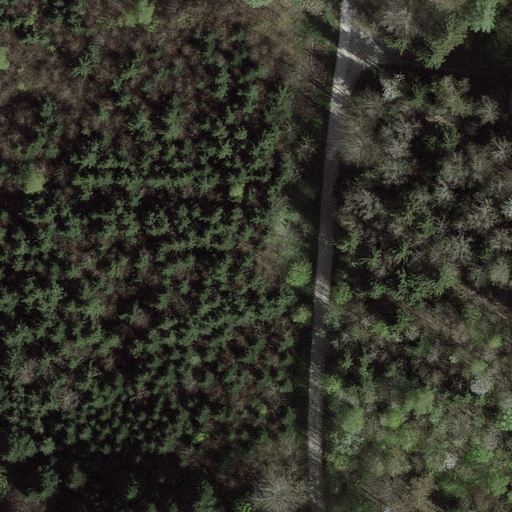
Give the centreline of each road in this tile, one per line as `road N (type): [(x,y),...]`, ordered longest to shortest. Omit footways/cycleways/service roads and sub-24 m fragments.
road 1 (track): [(320,511),(312,408),(350,0)]
road 2 (track): [(345,53),(511,65)]
